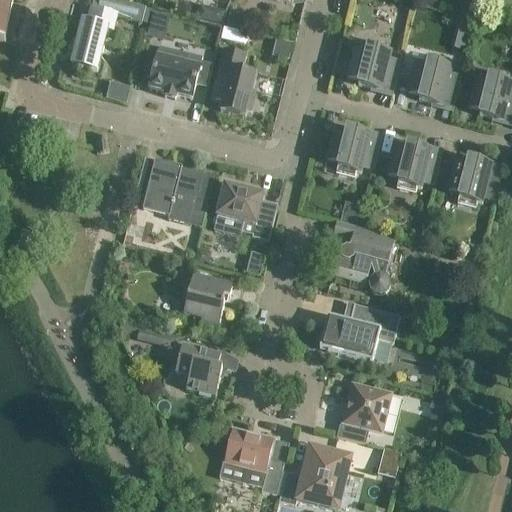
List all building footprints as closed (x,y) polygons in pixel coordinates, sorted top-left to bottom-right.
[(0,0),(0,40),(2,41),(12,0),(0,0)] [(72,68),(98,74),(109,33),(114,34),(117,20),(142,26),(146,10),(103,0),(94,0),(92,11),(88,26),(83,24),(72,68)] [(267,0),(267,2),(292,8),(293,5),(304,8),(306,0),(267,0)] [(200,7),(196,21),(222,28),(226,14),(200,7)] [(238,17),(230,15),(227,28),(235,30),(238,17)] [(475,24),(460,20),(457,35),(471,38),(475,24)] [(221,43),(243,48),(246,36),(224,30),(221,43)] [(278,42),(276,58),(292,60),(294,44),(278,42)] [(391,56),(387,55),(388,49),(369,44),(367,55),(355,52),(348,81),(360,83),(358,89),(382,94),(383,89),(395,92),(402,64),(390,61),(391,56)] [(158,60),(150,93),(166,97),(165,100),(179,104),(180,100),(192,103),(196,88),(208,91),(213,68),(201,65),(202,61),(160,51),(158,60)] [(250,100),(256,78),(243,75),(247,59),(223,53),(215,85),(227,88),(220,114),(245,120),(246,116),(252,117),(256,101),(250,100)] [(449,64),(430,59),(427,71),(416,68),(408,96),(420,99),(419,104),(442,110),(443,104),(455,107),(462,79),(450,76),(452,71),(447,70),(449,64)] [(511,88),(511,86),(508,85),(509,79),(491,75),(488,86),(476,83),(469,111),(481,114),(480,119),(503,125),(504,120),(511,121),(511,91),(511,92),(511,88)] [(114,83),(109,100),(128,105),(133,89),(114,83)] [(371,138),(360,136),(347,133),(346,138),(334,135),(327,163),(339,166),(336,177),(355,182),(356,176),(361,177),(362,172),(374,174),(381,147),(369,144),(371,138)] [(397,192),(415,197),(417,191),(422,192),(423,187),(435,190),(442,162),(430,159),(431,153),(421,151),(408,148),(407,153),(395,150),(388,178),(400,181),(397,192)] [(196,203),(202,177),(182,172),(182,170),(155,163),(143,212),(169,219),(168,223),(202,231),(208,206),(196,203)] [(492,169),(469,163),(467,168),(456,165),(449,193),(460,196),(457,207),(476,212),(477,206),(482,207),(484,202),(495,205),(502,177),(491,174),(492,169)] [(269,246),(277,214),(279,209),(263,205),(265,198),(240,192),(240,189),(227,186),(227,189),(223,188),(216,220),(217,220),(214,234),(241,240),(242,236),(252,239),(252,241),(269,246)] [(370,290),(371,296),(375,299),(380,300),(385,299),(389,295),(390,290),(388,285),(385,282),(380,280),(383,269),(388,271),(396,241),(337,226),(334,240),(341,242),(340,247),(342,250),(334,281),(351,285),(366,290),(368,285),(370,286),(370,290)] [(422,246),(434,249),(439,232),(426,229),(422,246)] [(207,268),(209,255),(199,253),(197,266),(207,268)] [(230,300),(233,288),(193,278),(184,317),(202,321),(201,325),(219,329),(225,307),(222,306),(224,299),(230,300)] [(394,348),(401,320),(354,309),(350,325),(328,320),(324,337),(315,341),(320,351),(320,353),(337,357),(336,362),(354,367),(356,362),(373,366),(378,344),(394,348)] [(151,343),(154,332),(137,328),(135,337),(140,339),(140,341),(151,343)] [(221,358),(217,357),(182,349),(176,376),(190,380),(186,393),(216,400),(222,373),(218,372),(221,358)] [(370,433),(381,436),(390,399),(353,390),(344,426),(341,425),(337,441),(366,448),(370,433)] [(429,413),(441,416),(445,403),(433,399),(429,413)] [(232,431),(223,468),(246,474),(242,487),(263,492),(262,496),(276,499),(284,468),(271,465),(276,445),(276,442),(232,431)] [(339,511),(352,461),(320,453),(309,450),(302,480),(286,476),(279,506),(296,510),(297,505),(324,511),(339,511)] [(400,457),(384,453),(377,477),(394,482),(400,457)]
